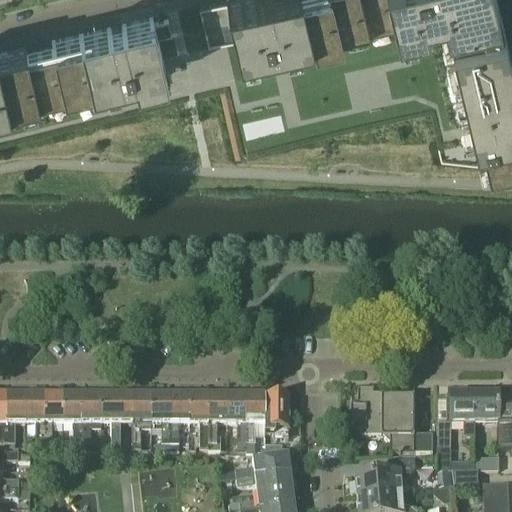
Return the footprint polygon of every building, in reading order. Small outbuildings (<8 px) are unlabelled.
[(199,7),(204,28),(220,94),(235,158),(430,112),(438,147),(441,159),(487,164),(487,165),(488,165),(507,167),(511,167),(511,62),(506,38),(497,0),(228,0),(210,4),(199,7)] [(0,145),(54,133),(146,111),(220,94),(204,28),(172,36),(168,20),(154,23),(153,18),(122,25),(110,28),(52,42),(26,48),(0,53),(0,145)] [(348,410),(348,411),(349,411),(349,412),(349,427),(348,427),(348,429),(354,429),(354,441),(389,441),(389,459),(413,458),(431,458),(431,440),(413,440),(413,400),(381,400),(381,398),(372,398),(372,393),(357,393),(357,410),(351,410),(350,409),(349,409),(348,409),(348,410)] [(273,400),(263,400),(263,429),(263,439),(272,439),(272,444),(287,444),(287,434),(288,434),(288,400),(286,400),(283,398),(276,398),(273,400)] [(473,429),(473,399),(449,399),(449,429),(462,429),(462,442),(473,442),(473,429)] [(497,399),(473,399),(473,429),(496,429),(497,456),(511,455),(511,423),(510,403),(497,403),(497,399)] [(23,400),(4,400),(5,450),(14,450),(14,429),(24,429),(23,400)] [(42,400),(23,400),(24,429),(34,429),(34,455),(43,455),(43,450),(42,400)] [(62,400),(42,400),(43,450),(51,450),(51,429),(62,429),(62,400)] [(80,400),(62,400),(62,429),(72,429),(72,456),(81,456),(80,400)] [(99,400),(80,400),(81,456),(89,456),(89,450),(89,435),(100,435),(100,429),(99,400)] [(119,400),(99,400),(100,429),(110,429),(110,456),(119,456),(119,429),(125,429),(131,429),(131,417),(124,417),(124,412),(119,412),(119,400)] [(125,400),(119,400),(119,412),(124,412),(124,417),(131,417),(131,429),(131,456),(140,456),(140,435),(150,435),(150,400),(125,400)] [(168,400),(150,400),(150,435),(160,435),(160,456),(169,456),(169,455),(168,400)] [(187,400),(168,400),(169,455),(178,455),(178,429),(188,429),(187,400)] [(207,400),(187,400),(188,429),(198,429),(198,457),(207,457),(207,400)] [(226,400),(207,400),(207,457),(219,457),(219,442),(215,442),(215,429),(226,429),(226,400)] [(245,400),(226,400),(226,429),(236,429),(236,443),(231,443),(231,457),(245,457),(245,400)] [(263,400),(245,400),(245,457),(245,460),(253,460),(253,450),(253,443),(263,444),(263,439),(263,429),(263,400)] [(449,429),(436,429),(436,476),(449,476),(449,467),(449,429)] [(280,449),(264,449),(264,460),(264,461),(281,461),(280,449)] [(0,466),(29,467),(29,460),(21,460),(21,458),(5,458),(0,457),(0,466)] [(234,476),(235,485),(287,478),(285,461),(281,461),(251,465),(252,474),(234,476)] [(387,477),(354,480),(356,501),(396,498),(395,486),(401,485),(406,485),(414,475),(413,465),(391,467),(387,467),(387,477)] [(473,467),(473,477),(497,477),(497,465),(473,465),(473,467)] [(449,476),(473,477),(473,467),(449,467),(449,476)] [(254,491),(255,499),(290,494),(287,478),(235,485),(236,493),(254,491)] [(450,478),(437,479),(439,493),(451,492),(450,478)] [(0,495),(21,495),(21,487),(0,486),(0,495)] [(481,491),(482,503),(506,502),(505,489),(481,491)] [(238,509),(238,511),(284,511),(292,511),(290,494),(255,499),(256,507),(238,509)] [(0,495),(0,504),(21,505),(21,495),(0,495)] [(396,498),(356,501),(356,511),(406,511),(403,510),(397,510),(396,498)] [(482,503),(482,511),(506,511),(506,502),(482,503)]
